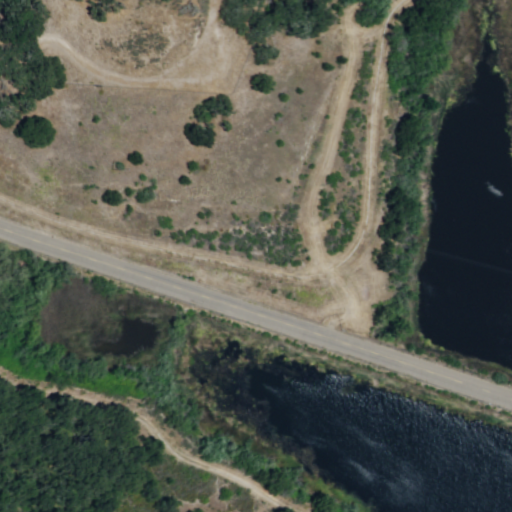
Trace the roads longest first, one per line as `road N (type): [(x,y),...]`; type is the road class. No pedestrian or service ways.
road 1 (tertiary): [(511,399),(0,226)]
road 2 (track): [(0,373),(57,401),(141,408),(226,477),(289,511)]
